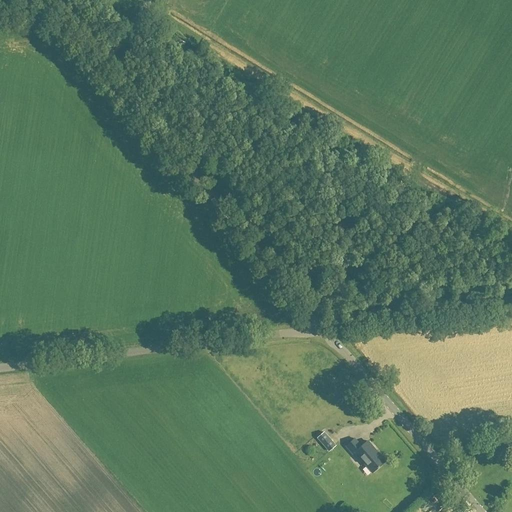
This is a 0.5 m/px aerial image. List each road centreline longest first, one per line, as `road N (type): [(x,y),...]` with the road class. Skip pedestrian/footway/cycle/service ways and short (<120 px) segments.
road 1 (tertiary): [(323,329),(40,0)]
road 2 (unclassified): [(323,329),(0,370)]
road 3 (tertiary): [(478,511),(323,329)]
road 4 (unclassified): [(511,305),(323,329)]
